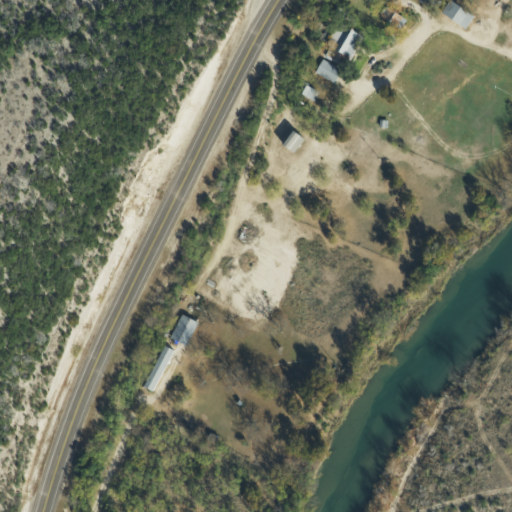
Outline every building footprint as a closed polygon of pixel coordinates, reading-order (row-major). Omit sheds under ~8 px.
[(469,16),(448,1),(439,14),(460,29),(469,16)] [(391,24),(399,25),(399,17),(392,16),(391,24)] [(317,55),(339,67),(357,34),(335,22),(317,55)] [(322,59),(342,70),(332,86),(314,76),(322,59)] [(310,101),(315,91),(300,83),(294,93),(310,101)] [(294,134),(283,148),(294,154),(303,138),(294,134)] [(184,315),(172,336),(189,345),(199,324),(184,315)] [(145,387),(166,344),(176,349),(154,392),(145,387)]
